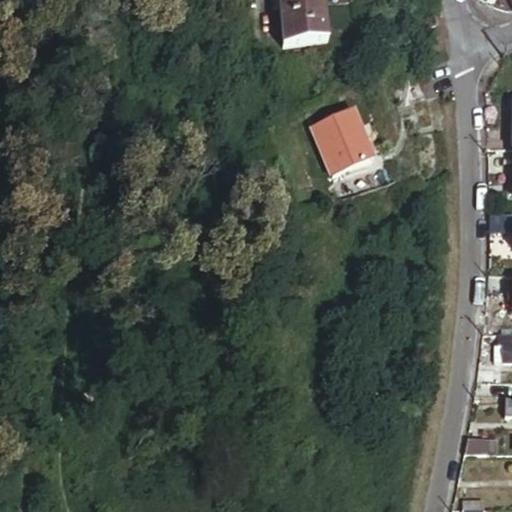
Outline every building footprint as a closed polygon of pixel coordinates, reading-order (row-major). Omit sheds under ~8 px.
[(276,0),(279,53),(317,52),(315,0),(276,0)] [(432,41),(429,22),(406,26),(408,45),(432,41)] [(409,104),(403,86),(371,98),(378,116),(409,104)] [(316,182),(354,167),(333,116),(295,132),(316,182)] [(511,217),(484,217),(484,233),(486,233),(502,233),(509,233),(509,253),(511,252),(511,217)] [(498,365),(511,364),(511,337),(492,337),(492,348),(498,349),(498,365)] [(488,364),(498,365),(498,349),(492,348),(488,348),(488,364)] [(511,421),(511,402),(501,402),(500,421),(511,421)] [(459,458),(490,458),(490,442),(462,441),(459,458)] [(457,511),(479,511),(479,503),(458,502),(457,511)]
